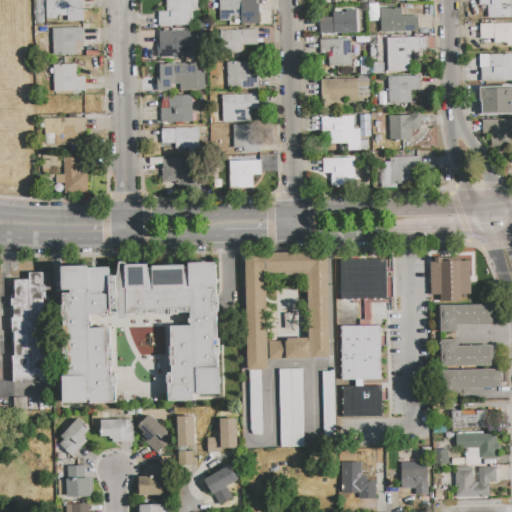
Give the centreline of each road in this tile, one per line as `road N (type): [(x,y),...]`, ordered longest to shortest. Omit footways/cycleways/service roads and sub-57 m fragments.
road 1 (secondary): [(486,204),(125,216)]
road 2 (residential): [(290,0),(296,235)]
road 3 (residential): [(120,0),(125,216)]
road 4 (secondary): [(0,235),(126,240)]
road 5 (secondary): [(296,235),(422,231)]
road 6 (secondary): [(125,216),(0,213)]
road 7 (residential): [(453,124),(449,0)]
